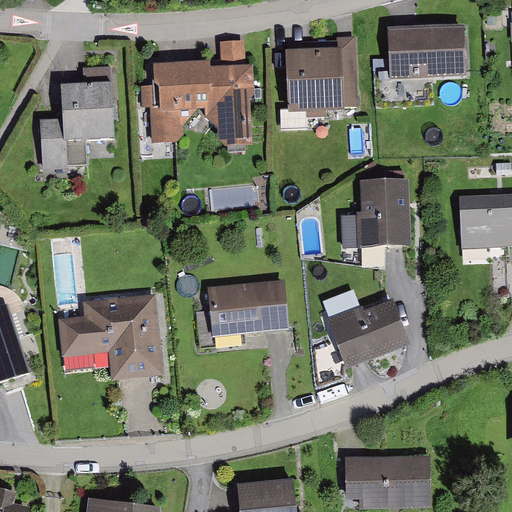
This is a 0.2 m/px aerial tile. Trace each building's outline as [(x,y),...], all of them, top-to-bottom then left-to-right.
[(470,84),(467,32),(395,37),(398,88),(470,84)] [(251,73),(249,47),(225,48),(226,75),(219,75),(219,69),(157,72),(160,147),(183,147),(182,127),(214,126),(229,135),(230,152),(258,151),(256,105),(262,105),(261,73),(251,73)] [(352,115),(348,56),(293,60),(298,119),(352,115)] [(121,146),(118,90),(70,93),(72,126),(46,128),(49,172),(92,170),(91,147),(121,146)] [(418,252),(416,189),(371,191),(372,221),(350,222),(351,254),(418,252)] [(511,250),(511,202),(465,205),(468,253),(511,250)] [(89,251),(56,254),(60,289),(93,286),(89,251)] [(294,333),(290,288),(217,295),(222,340),(294,333)] [(364,296),(331,309),(358,373),(416,349),(400,310),(374,321),(364,296)] [(168,378),(160,301),(91,308),(92,323),(66,325),(70,364),(118,359),(120,383),(168,378)] [(0,326),(0,407),(34,396),(9,323),(0,326)] [(438,465),(357,467),(358,503),(388,502),(387,511),(407,511),(439,511),(438,465)] [(302,511),(301,488),(252,492),(253,511),(302,511)]
